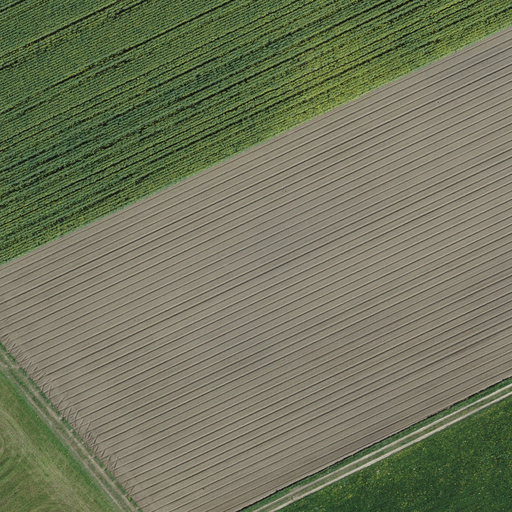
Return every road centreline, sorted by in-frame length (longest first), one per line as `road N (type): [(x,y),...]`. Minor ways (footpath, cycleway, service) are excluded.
road 1 (track): [(511,388),(263,511)]
road 2 (track): [(0,363),(130,511)]
